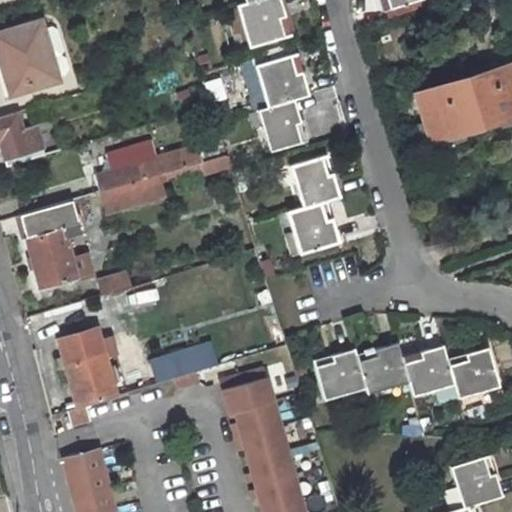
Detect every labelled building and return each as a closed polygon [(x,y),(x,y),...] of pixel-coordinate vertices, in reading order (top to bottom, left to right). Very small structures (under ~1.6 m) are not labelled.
[(281,0),(258,0),(247,4),(238,7),(250,47),(292,34),(281,0)] [(421,0),(376,0),(380,13),(422,1),(421,0)] [(37,19),(0,30),(0,60),(1,63),(47,49),(37,19)] [(55,76),(47,49),(1,63),(9,89),(55,76)] [(298,98),(310,94),(298,53),(254,65),(267,107),(298,98)] [(511,64),(416,93),(431,141),(511,115),(511,64)] [(298,98),(267,107),(256,111),(268,152),(310,140),(298,98)] [(21,128),(16,110),(0,114),(0,145),(6,165),(30,158),(27,149),(41,144),(35,124),(21,128)] [(227,152),(223,139),(212,142),(216,155),(227,152)] [(227,152),(216,155),(187,164),(190,176),(231,164),(227,152)] [(328,155),(286,168),(299,209),(329,201),(340,197),(328,155)] [(158,172),(172,168),(170,161),(155,166),(153,157),(96,173),(100,189),(158,172)] [(164,193),(158,172),(100,189),(107,210),(164,193)] [(60,215),(75,211),(71,198),(20,212),(39,284),(75,274),(60,215)] [(299,209),(287,213),(293,235),(287,236),(294,257),(341,242),(329,201),(299,209)] [(99,281),(102,294),(110,291),(129,286),(125,273),(99,281)] [(155,303),(149,280),(129,286),(110,291),(117,315),(155,303)] [(94,328),(57,339),(76,407),(86,404),(114,396),(103,358),(115,354),(110,335),(97,339),(94,328)] [(446,352),(442,340),(402,352),(411,383),(415,393),(455,382),(446,352)] [(486,340),(446,352),(455,382),(459,394),(499,382),(486,340)] [(369,395),(411,383),(402,352),(399,341),(356,355),(366,387),(369,395)] [(356,355),(353,345),(311,359),(324,400),(366,387),(356,355)] [(228,412),(234,410),(236,421),(244,449),(250,472),(252,479),(254,488),(257,496),(260,511),(302,511),(264,367),(219,380),(228,412)] [(199,381),(196,371),(174,377),(177,388),(199,381)] [(76,407),(66,410),(71,424),(90,419),(86,404),(76,407)] [(238,450),(244,449),(236,421),(231,423),(238,450)] [(488,491),(511,483),(511,466),(505,443),(462,455),(475,495),(488,491)] [(113,511),(97,448),(61,458),(75,511),(113,511)] [(475,495),(446,504),(448,511),(494,511),(488,491),(475,495)]
